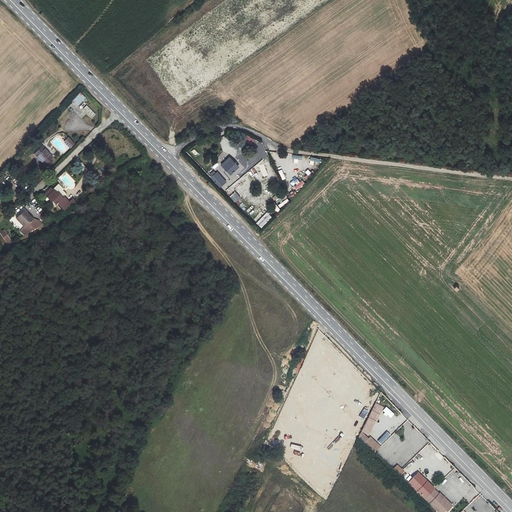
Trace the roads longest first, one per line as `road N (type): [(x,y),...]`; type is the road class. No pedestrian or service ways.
road 1 (primary): [(122,109),(511,509)]
road 2 (track): [(169,157),(197,135),(236,127),(297,151),(511,178)]
road 3 (primary): [(13,0),(122,109)]
road 4 (residential): [(122,109),(32,192)]
